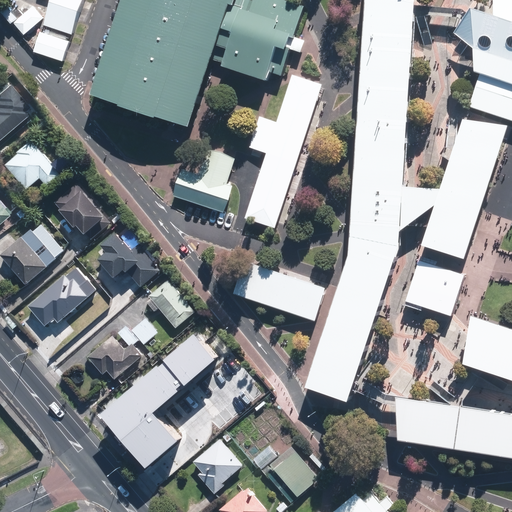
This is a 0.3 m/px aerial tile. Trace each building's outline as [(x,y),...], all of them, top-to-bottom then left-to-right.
[(88,0),(55,0),(46,25),(76,35),(88,0)] [(132,0),(103,92),(165,113),(200,124),(221,59),(230,62),(229,65),(274,81),(277,73),(285,75),(289,63),(281,60),(286,46),(294,48),(308,6),(289,0),(288,0),(132,0)] [(409,241),(410,226),(410,219),(412,183),(417,77),(421,20),(421,16),(421,10),(421,3),(421,0),(372,0),(368,75),(360,217),(358,248),(314,382),(357,396),(360,388),(362,382),(366,369),(368,364),(402,262),(409,241)] [(485,71),(511,79),(511,0),(501,0),(502,11),(482,3),(474,13),(472,16),(468,20),(460,31),(481,45),(481,69),(485,71)] [(46,16),(36,4),(16,21),(26,33),(46,16)] [(72,42),(44,33),(38,52),(66,61),(72,42)] [(511,79),(485,71),(475,105),(511,116),(511,79)] [(321,100),(327,83),(296,73),(281,121),(263,115),(253,147),(271,152),(249,217),(280,227),(281,223),(286,225),(326,102),(321,100)] [(0,142),(30,117),(22,108),(26,105),(7,82),(0,87),(0,142)] [(457,159),(448,185),(443,203),(437,222),(431,241),(472,255),(511,132),(511,121),(473,115),(460,151),(459,155),(457,159)] [(7,162),(29,188),(43,176),(51,186),(65,174),(33,137),(18,151),(19,152),(7,162)] [(202,173),(185,167),(175,195),(227,213),(237,185),(231,182),(240,157),(211,147),(202,173)] [(87,236),(111,216),(81,181),(57,202),(87,236)] [(8,194),(4,188),(0,191),(0,192),(4,197),(8,194)] [(0,221),(8,214),(0,204),(0,221)] [(24,234),(3,253),(29,283),(50,264),(58,256),(57,255),(66,248),(44,222),(35,229),(34,227),(25,235),(24,234)] [(122,230),(107,244),(114,252),(103,262),(120,281),(129,273),(142,287),(163,269),(141,244),(137,247),(122,230)] [(471,275),(420,258),(406,301),(457,318),(471,275)] [(332,285),(256,260),(245,294),(321,319),(332,285)] [(31,304),(48,324),(57,316),(60,320),(99,288),(90,277),(89,277),(79,265),(69,273),(68,273),(31,304)] [(198,310),(171,277),(151,293),(178,326),(198,310)] [(511,321),(479,311),(473,358),(480,360),(486,362),(492,364),(511,371),(511,408),(467,402),(461,401),(456,400),(454,400),(407,393),(406,395),(406,399),(406,403),(405,435),(511,452),(511,321)] [(147,316),(133,328),(146,342),(159,331),(147,316)] [(128,348),(116,333),(91,354),(106,372),(110,368),(117,377),(145,353),(135,342),(140,338),(128,324),(120,331),(132,344),(128,348)] [(194,335),(100,415),(145,467),(175,442),(151,414),(215,359),(194,335)] [(216,418),(197,396),(167,423),(186,445),(216,418)] [(220,430),(214,424),(200,436),(206,443),(220,430)] [(233,436),(229,431),(225,435),(230,440),(233,436)] [(246,463),(223,436),(196,459),(204,469),(200,472),(217,492),(227,483),(225,481),(246,463)] [(264,468),(279,455),(279,454),(270,444),(255,457),(264,468)] [(316,471),(294,445),(273,463),(296,489),(316,471)] [(274,469),(269,464),(264,468),(268,474),(274,469)] [(267,511),(271,509),(250,485),(246,489),(245,488),(221,508),(225,511),(267,511)] [(394,511),(391,508),(398,502),(391,493),(383,499),(374,488),(366,494),(362,489),(334,511),(325,511),(320,505),(310,511),(394,511)] [(289,505),(285,500),(278,506),(282,511),(289,505)]
